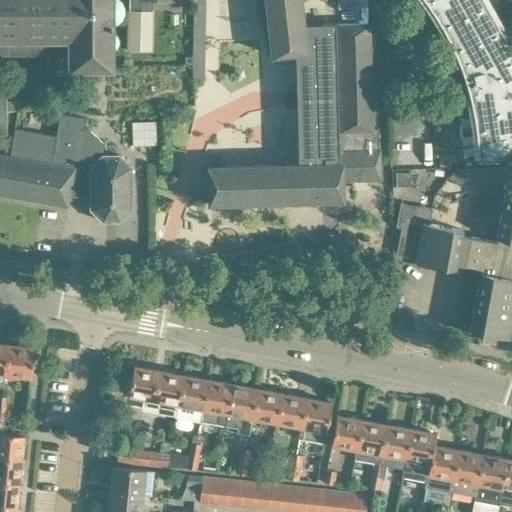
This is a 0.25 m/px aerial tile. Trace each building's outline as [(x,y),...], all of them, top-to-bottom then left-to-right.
[(0,0),(0,52),(71,51),(71,64),(109,64),(109,46),(111,46),(115,44),(116,41),(116,38),(115,35),(111,33),(109,33),(109,19),(112,19),(115,18),(119,14),(121,9),(121,4),(119,0),(0,0)] [(128,0),(129,9),(127,9),(126,48),(152,49),(152,0),(158,0),(193,1),(192,57),(192,65),(193,76),(205,77),(205,0),(128,0)] [(264,0),(271,56),(295,53),(295,90),(287,91),(288,107),(296,107),(297,163),(313,163),(313,151),(328,150),(380,149),(380,130),(378,130),(372,130),(368,24),(303,26),(300,0),(264,0)] [(424,0),(426,2),(434,14),(441,26),(448,39),(454,52),(459,65),(464,77),(468,92),(470,103),(473,115),(475,129),(476,144),(476,159),(496,159),(496,156),(504,155),(511,154),(511,99),(509,97),(511,93),(511,50),(483,0),(424,0)] [(131,166),(119,154),(104,154),(103,142),(90,130),(83,129),(85,117),(60,112),(56,135),(15,127),(10,155),(0,153),(0,194),(67,207),(69,196),(90,195),(90,208),(102,220),(120,220),(132,208),(131,166)] [(155,122),(132,123),(132,146),(156,145),(155,122)] [(297,163),(207,166),(208,204),(215,204),(310,201),(343,200),(343,180),(381,179),(380,149),(328,150),(313,151),(313,163),(297,163)] [(401,203),(396,227),(402,228),(397,254),(417,258),(416,261),(430,264),(430,265),(455,270),(456,264),(481,269),(479,278),(470,331),(488,334),(487,339),(493,340),(494,336),(509,338),(511,321),(511,179),(507,179),(496,241),(462,235),(463,230),(430,224),(433,209),(401,203)] [(30,377),(33,347),(8,344),(5,374),(30,377)] [(135,366),(129,396),(130,396),(154,400),(160,370),(135,366)] [(160,370),(154,400),(178,404),(179,404),(184,375),(160,370)] [(177,413),(176,415),(200,419),(202,408),(203,408),(209,379),(184,375),(179,404),(178,404),(177,413)] [(226,423),(233,384),(209,379),(203,408),(202,408),(200,419),(226,423)] [(252,417),(258,388),(233,384),(226,423),(238,425),(237,431),(249,434),(252,417)] [(277,422),(282,393),(258,388),(252,417),(277,422)] [(301,426),(307,397),(282,393),(277,422),(300,426),(301,426)] [(326,432),(332,402),(307,397),(301,426),(300,426),(298,437),(324,442),(325,431),(326,432)] [(356,449),(362,420),(337,415),(331,445),(356,449)] [(379,462),(386,424),(362,420),(356,449),(354,461),(374,464),(374,461),(379,462)] [(374,464),(372,475),(381,477),(383,477),(385,466),(403,470),(411,429),(386,424),(379,462),(374,461),(374,464)] [(433,445),(434,445),(436,433),(411,429),(403,470),(428,474),(433,445)] [(0,456),(20,459),(23,434),(0,431),(0,456)] [(159,451),(152,450),(118,447),(117,460),(150,464),(167,465),(171,442),(161,440),(159,451)] [(198,457),(200,444),(191,442),(189,455),(198,457)] [(450,489),(458,449),(434,445),(433,445),(428,474),(426,484),(450,489)] [(248,462),(250,449),(241,447),(239,461),(248,462)] [(475,493),(482,454),(458,449),(450,489),(475,493)] [(300,468),(302,454),(291,452),(289,466),(300,468)] [(475,493),(474,500),(498,505),(498,504),(507,458),(482,454),(475,493)] [(196,468),(198,457),(189,455),(187,467),(196,468)] [(0,480),(18,482),(20,459),(0,456),(0,480)] [(511,459),(507,458),(498,504),(511,506),(511,459)] [(246,474),(248,462),(239,461),(237,472),(246,474)] [(151,495),(154,472),(146,471),(146,470),(111,466),(109,491),(144,495),(144,494),(151,495)] [(298,479),(300,468),(289,466),(287,478),(298,479)] [(336,471),(327,469),(324,482),(334,483),(336,471)] [(199,500),(201,476),(187,474),(187,484),(181,499),(199,500)] [(379,488),(381,477),(372,475),(370,486),(379,488)] [(213,503),(216,477),(201,476),(199,500),(198,502),(213,503)] [(227,505),(230,479),(216,477),(213,503),(227,505)] [(241,506),(244,480),(230,479),(227,505),(241,506)] [(0,504),(15,506),(18,482),(0,480),(0,504)] [(255,508),(258,482),(244,480),(241,506),(255,508)] [(267,509),(270,483),(258,482),(255,508),(267,509)] [(279,511),(282,484),(270,483),(267,509),(279,511)] [(291,511),(294,486),(282,484),(279,511),(291,511)] [(292,511),(303,511),(307,487),(294,486),(291,511),(292,511)] [(315,511),(319,488),(307,487),(303,511),(315,511)] [(328,511),(331,490),(319,488),(315,511),(328,511)] [(340,511),(343,491),(331,490),(328,511),(340,511)] [(141,511),(144,495),(109,491),(106,511),(141,511)] [(352,511),(354,492),(343,491),(340,511),(352,511)] [(365,511),(367,494),(354,492),(352,511),(365,511)]
